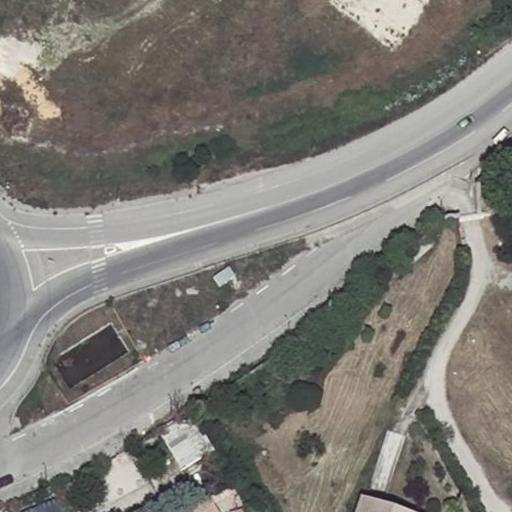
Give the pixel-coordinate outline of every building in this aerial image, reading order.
[(505,132),(490,144),(496,152),(511,140),(505,132)] [(511,146),(486,177),(496,186),(511,169),(511,146)] [(433,244),(427,237),(423,240),(414,248),(403,258),(410,265),(433,244)] [(233,276),(228,268),(213,278),(219,286),(233,276)] [(189,415),(157,434),(180,473),(211,455),(189,415)] [(211,501),(217,511),(222,511),(236,505),(228,491),(211,501)] [(62,511),(58,499),(20,511),(62,511)] [(398,511),(362,500),(357,511),(398,511)]
